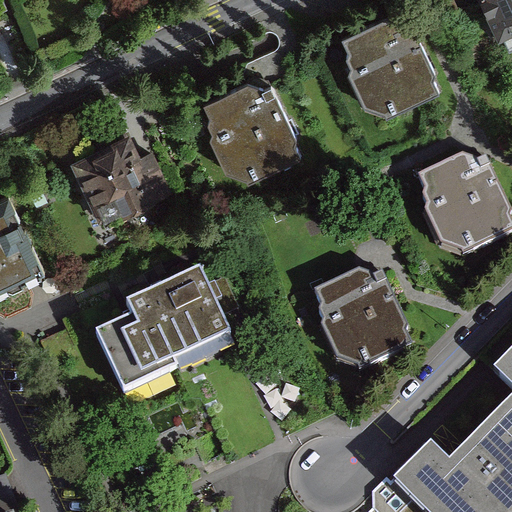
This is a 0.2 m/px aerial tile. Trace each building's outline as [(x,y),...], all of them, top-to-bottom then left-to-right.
[(511,0),(485,0),(508,48),(511,46),(511,0)] [(388,116),(441,91),(434,77),(437,69),(414,22),(406,26),(402,17),(388,12),(344,35),(351,47),(347,55),(352,64),(349,70),(364,103),(388,116)] [(248,181),(300,156),(299,137),(272,80),(262,84),(248,79),(203,101),(209,134),(224,169),(248,181)] [(78,157),(109,225),(168,198),(136,130),(78,157)] [(425,212),(441,245),(464,255),(511,232),(511,219),(511,217),(511,211),(486,157),(480,160),(463,155),(419,175),(425,189),(424,195),(428,204),(425,212)] [(11,199),(0,203),(0,289),(42,272),(11,199)] [(94,332),(125,395),(178,370),(180,372),(234,346),(230,336),(235,334),(218,298),(202,265),(126,302),(132,314),(94,332)] [(359,271),(315,292),(322,304),(319,311),(324,320),(322,327),(338,360),(358,368),(360,371),(413,346),(405,329),(408,327),(383,272),(374,276),(359,271)] [(432,438),(392,482),(421,511),(511,511),(511,349),(493,369),(511,387),(511,392),(450,456),(432,438)] [(421,511),(392,482),(388,478),(372,492),(372,510),(370,511),(421,511)]
